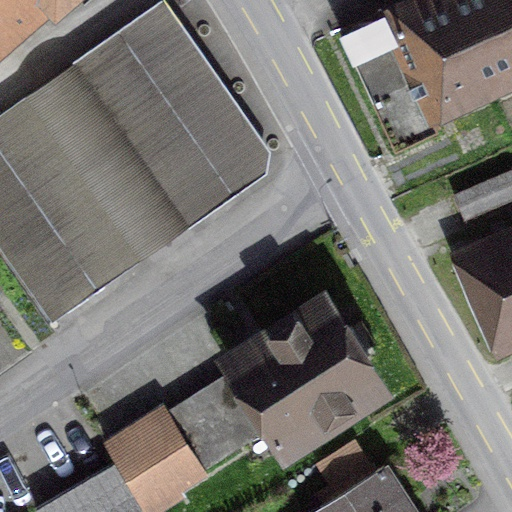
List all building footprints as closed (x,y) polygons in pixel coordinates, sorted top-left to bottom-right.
[(0,0),(0,70),(80,0),(0,0)] [(511,0),(435,0),(390,20),(439,131),(511,99),(511,0)] [(273,158),(163,11),(0,125),(0,257),(57,336),(271,180),(273,158)] [(511,170),(451,193),(461,219),(511,200),(511,170)] [(511,232),(455,258),(501,360),(511,354),(511,232)] [(206,465),(265,430),(281,457),(393,389),(327,281),(213,349),(227,371),(167,407),(162,398),(101,435),(147,511),(154,511),(186,493),(182,488),(210,471),(206,465)] [(422,511),(389,459),(375,468),(355,435),(316,460),(329,482),(316,491),(322,501),(305,511),(422,511)] [(138,511),(113,462),(33,503),(37,511),(138,511)]
